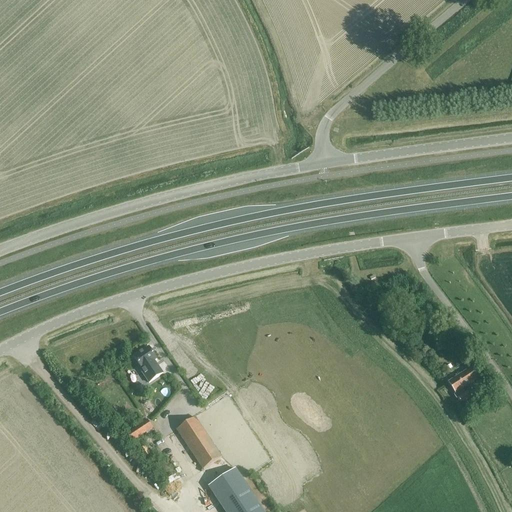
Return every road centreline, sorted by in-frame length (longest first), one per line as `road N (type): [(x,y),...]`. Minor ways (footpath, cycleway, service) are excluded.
road 1 (trunk): [(0,311),(190,250),(344,218),(511,196)]
road 2 (trunk): [(511,178),(260,215),(117,251),(0,292)]
road 3 (unclassified): [(0,350),(156,288),(414,237)]
road 4 (unclassified): [(0,250),(143,203),(323,162)]
road 5 (unclassified): [(323,162),(321,135),(340,105),(464,0)]
road 6 (unclassified): [(511,398),(420,268),(414,237)]
road 7 (unclassified): [(323,162),(511,138)]
